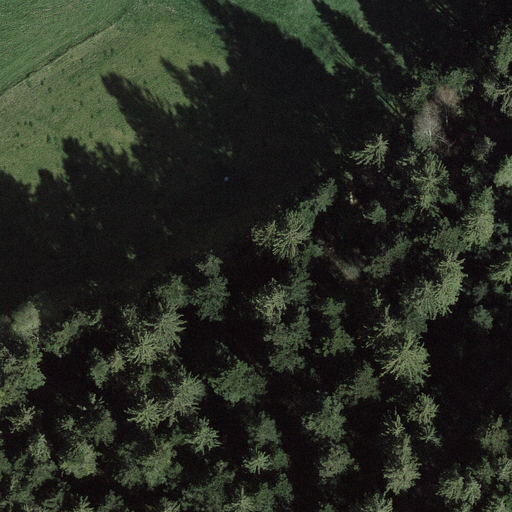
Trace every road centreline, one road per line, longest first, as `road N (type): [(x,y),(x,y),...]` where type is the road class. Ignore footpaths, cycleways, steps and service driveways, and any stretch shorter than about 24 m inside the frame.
road 1 (track): [(217,511),(293,417),(447,257),(511,203)]
road 2 (track): [(511,361),(402,511)]
